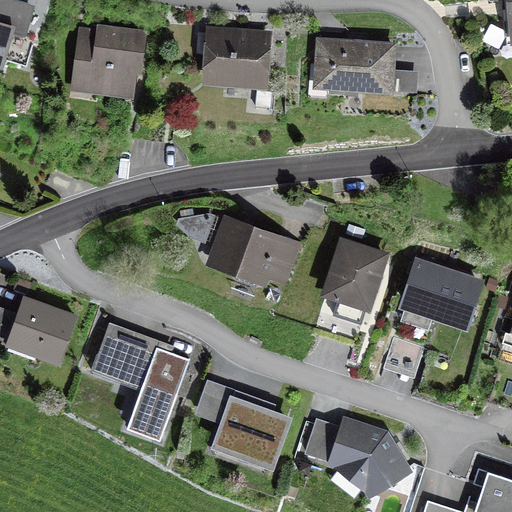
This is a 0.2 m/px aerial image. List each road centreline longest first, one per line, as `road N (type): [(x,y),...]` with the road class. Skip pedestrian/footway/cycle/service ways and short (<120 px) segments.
road 1 (residential): [(48,223),(86,281),(202,324),(262,365),(472,434)]
road 2 (tertiary): [(48,223),(184,182),(458,153)]
road 3 (residential): [(383,0),(411,8),(439,39),(458,153)]
